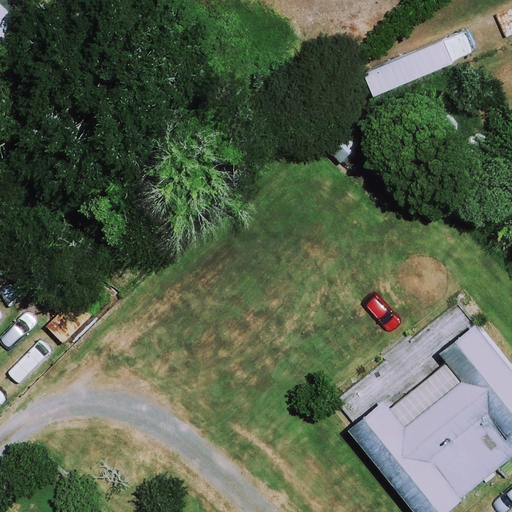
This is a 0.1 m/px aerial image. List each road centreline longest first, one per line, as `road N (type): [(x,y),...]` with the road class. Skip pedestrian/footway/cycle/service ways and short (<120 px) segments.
road 1 (unknown): [(122,385),(318,305)]
road 2 (unknown): [(122,385),(242,511)]
road 3 (unknown): [(0,444),(25,425),(122,385)]
